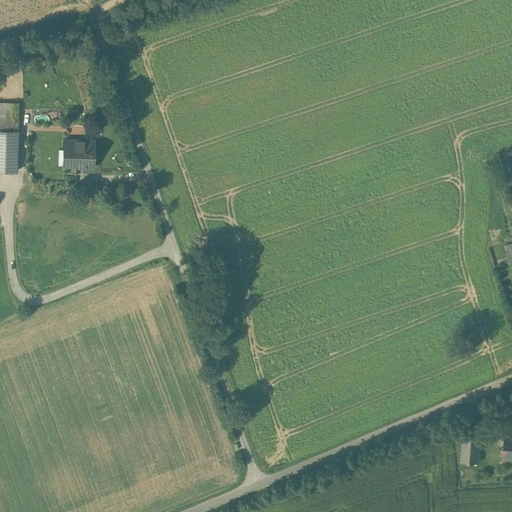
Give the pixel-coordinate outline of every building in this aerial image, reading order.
[(18,115),(6,114),(5,129),(17,130),(18,115)] [(5,129),(0,129),(0,170),(16,171),(17,130),(5,129)] [(95,140),(64,139),(63,150),(67,150),(66,165),(63,164),(63,166),(94,167),(95,140)] [(93,184),(81,184),(80,196),(92,197),(93,184)] [(481,431),(463,430),(461,461),(479,462),(481,431)] [(511,432),(505,432),(502,456),(511,457),(511,432)]
